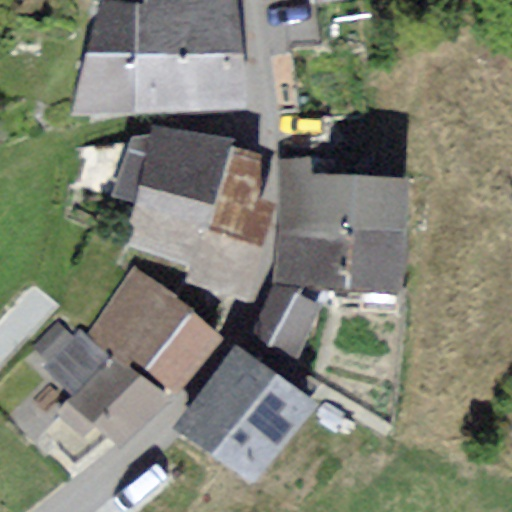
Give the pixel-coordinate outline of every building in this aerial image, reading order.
[(239,100),(235,0),(152,0),(153,2),(108,4),(81,106),(239,100)] [(162,123),(160,133),(140,202),(130,238),(202,259),(233,149),(235,144),(162,123)] [(118,195),(140,202),(160,133),(91,147),(80,185),(118,195)] [(258,245),(256,156),(233,149),(202,259),(197,277),(245,291),(258,245)] [(286,159),(283,222),(401,228),(403,178),(331,175),(332,161),(286,159)] [(280,276),(398,281),(401,228),(283,222),(280,276)] [(175,386),(216,334),(138,273),(91,332),(128,361),(134,353),(175,386)] [(313,306),(277,290),(255,341),(291,356),(313,306)] [(123,439),(159,399),(83,330),(73,341),(58,327),(38,349),(82,390),(63,411),(87,433),(100,418),(123,439)] [(308,401),(238,352),(187,425),(257,474),(308,401)]
